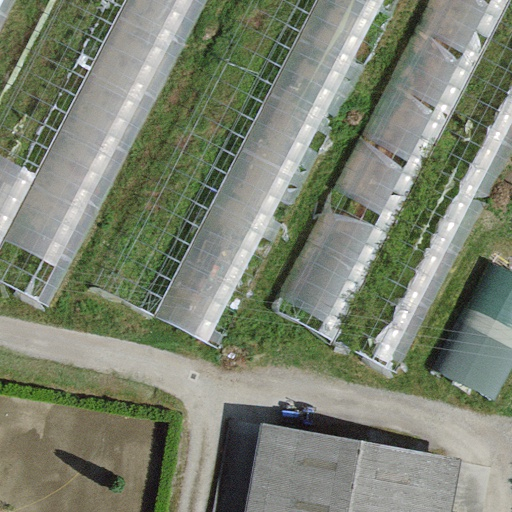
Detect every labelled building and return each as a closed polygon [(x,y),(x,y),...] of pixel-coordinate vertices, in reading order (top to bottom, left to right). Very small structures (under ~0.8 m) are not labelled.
[(0,0),(0,28),(12,0),(0,0)] [(0,256),(13,230),(80,263),(208,0),(130,0),(49,169),(0,145),(0,256)] [(317,0),(176,314),(237,342),(391,0),(317,0)] [(413,358),(511,130),(511,0),(429,0),(296,306),(356,332),(488,29),(511,39),(511,72),(391,349),(413,358)] [(501,394),(511,370),(511,255),(500,250),(444,367),(501,394)] [(453,511),(461,468),(274,434),(259,511),(453,511)]
